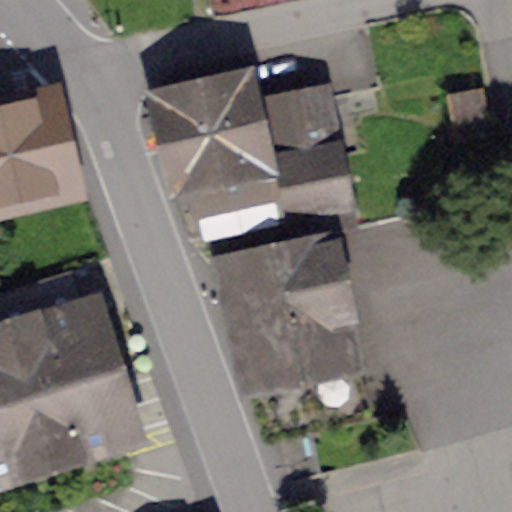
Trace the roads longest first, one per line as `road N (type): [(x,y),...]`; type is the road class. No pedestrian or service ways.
road 1 (residential): [(245,511),(78,76)]
road 2 (residential): [(78,76),(434,0)]
